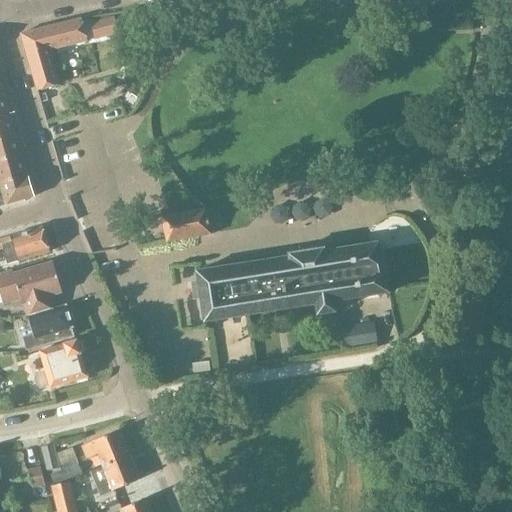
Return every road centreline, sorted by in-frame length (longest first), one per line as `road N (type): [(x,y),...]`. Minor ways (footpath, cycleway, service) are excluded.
road 1 (unclassified): [(140,397),(415,346),(440,288),(415,192),(462,118),(481,53),(485,0)]
road 2 (unclassified): [(140,397),(56,204)]
road 3 (unclassified): [(56,204),(0,17)]
road 4 (residential): [(0,428),(140,397)]
road 5 (unclassified): [(188,511),(140,397)]
